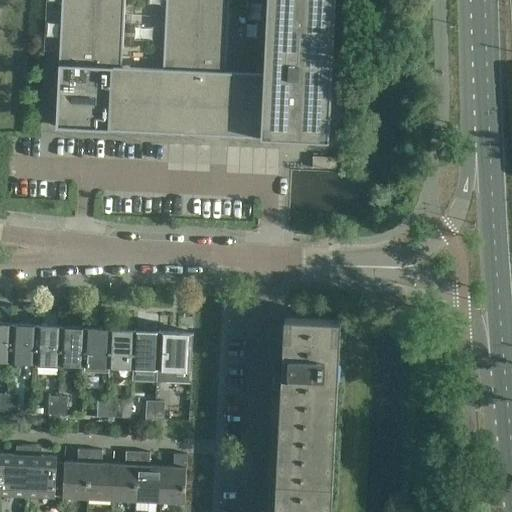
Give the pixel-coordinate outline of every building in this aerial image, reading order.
[(166,0),(163,71),(121,69),(124,0),(61,0),(56,127),(327,141),(333,0),(270,0),(267,76),(225,74),(228,0),(166,0)] [(331,511),(340,320),(337,320),(284,317),(274,511),(331,511)] [(11,359),(12,323),(12,325),(0,323),(0,364),(10,365),(11,359)] [(35,361),(37,325),(36,326),(13,325),(13,323),(12,323),(11,359),(11,358),(35,360),(35,361)] [(60,362),(61,326),(61,327),(37,326),(37,325),(35,361),(35,368),(59,369),(60,362)] [(84,363),(86,327),(85,327),(85,328),(62,327),(62,326),(61,326),(60,362),(60,361),(84,362),(84,363)] [(108,372),(108,364),(110,328),(110,329),(86,328),(86,327),(84,363),(84,370),(108,372)] [(133,366),(135,330),(134,329),(134,331),(110,329),(110,328),(108,364),(109,364),(109,363),(132,364),(132,366),(133,366)] [(157,366),(159,331),(159,332),(135,331),(135,330),(133,366),(133,364),(157,366)] [(157,366),(156,381),(190,383),(191,369),(193,332),(192,332),(192,334),(159,332),(159,331),(157,366)] [(0,411),(9,412),(10,394),(0,393),(0,401),(0,411)] [(19,394),(10,394),(9,412),(18,413),(19,394)] [(57,415),(58,396),(49,396),(48,414),(57,415)] [(68,397),(58,396),(57,415),(67,415),(68,397)] [(106,417),(107,399),(98,398),(97,416),(106,417)] [(116,399),(107,399),(106,417),(115,417),(116,399)] [(155,419),(156,401),(146,401),(145,419),(155,419)] [(165,402),(156,401),(155,419),(164,420),(165,402)] [(0,493),(27,495),(29,446),(21,446),(21,455),(1,454),(0,465),(0,493)] [(59,496),(61,463),(56,462),(57,456),(36,455),(36,446),(29,446),(27,495),(59,496)] [(88,498),(90,449),(78,449),(78,456),(80,456),(80,462),(66,461),(65,461),(64,463),(61,463),(59,496),(64,497),(64,496),(87,497),(87,498),(88,498)] [(112,499),(114,463),(113,463),(113,464),(99,463),(100,457),(102,457),(102,450),(90,449),(88,498),(88,497),(111,498),(111,499),(112,499)] [(136,500),(138,451),(126,451),(126,458),(128,458),(128,464),(114,464),(114,463),(112,499),(112,498),(135,500),(136,500)] [(160,501),(162,465),(161,465),(161,466),(147,465),(148,459),(150,459),(150,452),(138,451),(136,500),(159,501),(160,501)] [(162,465),(160,501),(183,502),(185,502),(187,454),(174,453),(174,461),(176,461),(176,467),(162,466),(162,465)]
